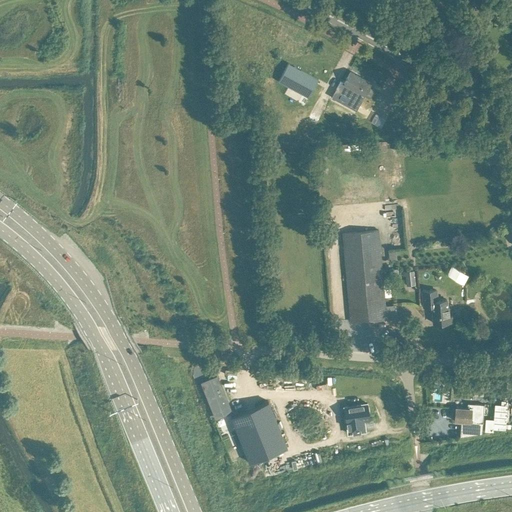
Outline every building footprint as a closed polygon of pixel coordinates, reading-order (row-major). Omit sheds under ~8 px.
[(409,15),(405,21),(415,29),(419,23),(409,15)] [(288,63),(278,80),(309,97),(318,79),(288,63)] [(340,81),(336,88),(352,97),(349,101),(358,106),(365,94),(369,97),(370,96),(373,91),(373,89),(369,87),(371,83),(350,71),(344,82),(340,81)] [(386,318),(379,229),(343,232),(350,321),(386,318)] [(402,272),(403,275),(405,275),(407,286),(416,284),(413,270),(402,272)] [(447,307),(446,298),(437,299),(436,289),(422,290),(424,306),(432,305),(433,322),(452,321),(451,311),(450,306),(447,307)] [(217,376),(202,382),(216,417),(231,411),(217,376)] [(450,379),(450,381),(450,382),(450,383),(451,384),(452,385),(453,385),(454,386),(456,385),(457,385),(458,384),(458,383),(458,381),(458,380),(458,379),(457,378),(456,377),(454,377),(453,377),(452,378),(451,378),(450,379)] [(490,379),(489,387),(498,387),(497,395),(505,395),(506,380),(493,379),(490,379)] [(360,380),(338,381),(338,389),(360,388),(360,380)] [(474,400),(485,400),(485,388),(474,388),(474,400)] [(232,415),(249,462),(287,448),(269,401),(232,415)] [(347,422),(348,433),(366,431),(364,420),(370,419),(368,411),(369,410),(369,406),(367,405),(367,403),(350,406),(351,414),(349,414),(349,413),(348,413),(350,422),(347,422)] [(467,408),(455,407),(454,420),(470,422),(471,409),(484,410),(484,409),(484,404),(467,403),(467,408)] [(486,418),(485,430),(493,431),(493,428),(494,419),(486,418)]
